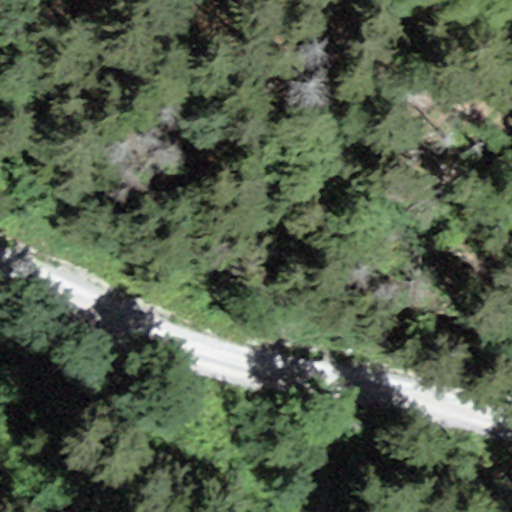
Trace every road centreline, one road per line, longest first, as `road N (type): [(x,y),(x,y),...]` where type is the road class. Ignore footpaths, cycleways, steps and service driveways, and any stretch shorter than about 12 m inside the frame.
road 1 (track): [(310,394),(238,376),(0,275)]
road 2 (track): [(511,439),(310,394)]
